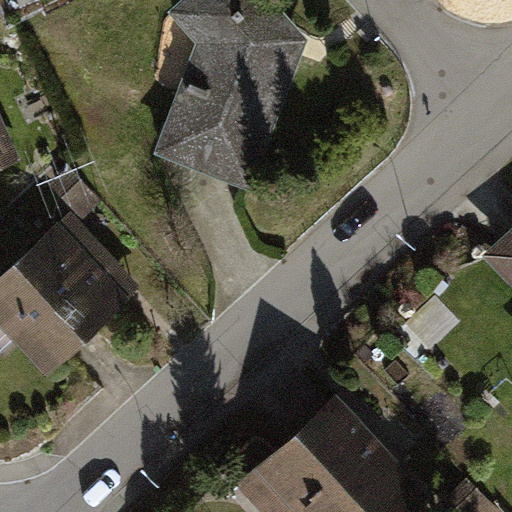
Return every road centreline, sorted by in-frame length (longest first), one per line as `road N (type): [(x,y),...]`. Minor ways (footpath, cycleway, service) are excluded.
road 1 (residential): [(493,106),(56,511)]
road 2 (residential): [(390,0),(493,106)]
